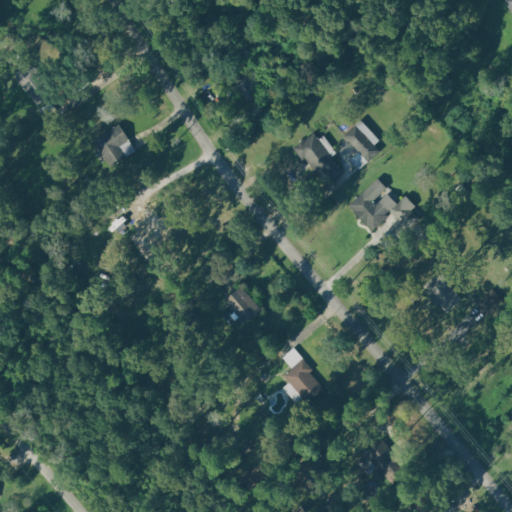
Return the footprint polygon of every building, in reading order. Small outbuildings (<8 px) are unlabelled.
[(258,100),(250,75),(237,79),(246,104),(258,100)] [(100,139),(116,165),(140,150),(125,124),(100,139)] [(385,151),(361,124),(348,135),(373,162),(385,151)] [(349,171),(318,132),(300,147),(330,186),(349,171)] [(162,257),(176,234),(149,218),(135,241),(162,257)] [(452,312),(468,297),(445,270),(428,285),(452,312)] [(251,324),(270,311),(252,286),(233,299),(251,324)] [(292,378),(312,404),(329,391),(308,364),(292,378)]
